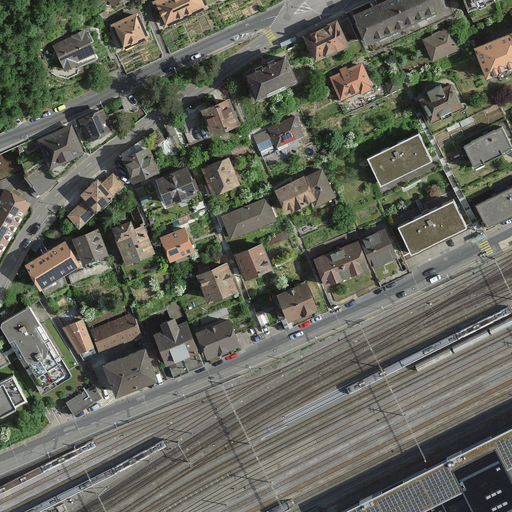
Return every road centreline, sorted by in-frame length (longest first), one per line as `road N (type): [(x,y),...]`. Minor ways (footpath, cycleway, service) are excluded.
road 1 (secondary): [(0,462),(336,320),(511,235)]
road 2 (motorway): [(511,259),(256,358),(0,479)]
road 3 (motorway): [(75,511),(283,416),(511,343)]
road 4 (residential): [(290,20),(68,182),(0,280)]
road 5 (residential): [(290,20),(258,21),(0,142)]
